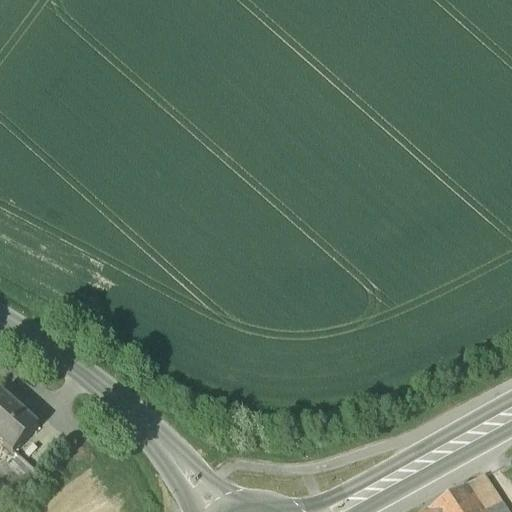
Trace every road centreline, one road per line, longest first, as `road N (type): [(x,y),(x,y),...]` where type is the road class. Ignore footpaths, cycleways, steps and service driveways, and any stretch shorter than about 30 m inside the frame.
road 1 (tertiary): [(0,314),(154,434),(217,511)]
road 2 (secondary): [(511,417),(334,511)]
